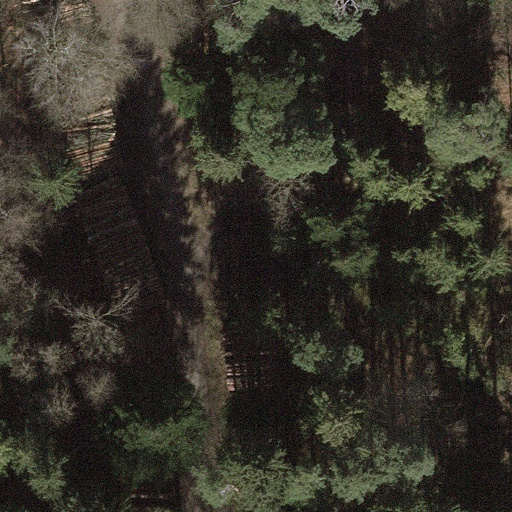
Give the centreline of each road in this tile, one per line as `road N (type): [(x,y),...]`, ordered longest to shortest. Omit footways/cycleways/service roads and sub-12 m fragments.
road 1 (track): [(20,511),(396,0)]
road 2 (track): [(105,0),(140,117),(214,511)]
